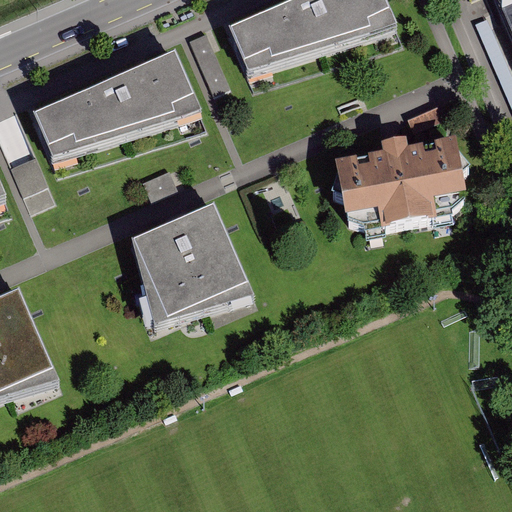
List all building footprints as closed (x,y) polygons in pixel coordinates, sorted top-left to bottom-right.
[(378,0),(326,0),(216,45),(234,89),(396,43),(378,0)] [(511,0),(480,0),(489,20),(511,71),(511,0)] [(39,173),(193,127),(169,68),(24,135),(39,173)] [(455,163),(320,179),(328,247),(463,231),(455,163)] [(204,225),(122,261),(157,341),(240,305),(204,225)] [(11,314),(0,318),(0,411),(45,393),(11,314)]
